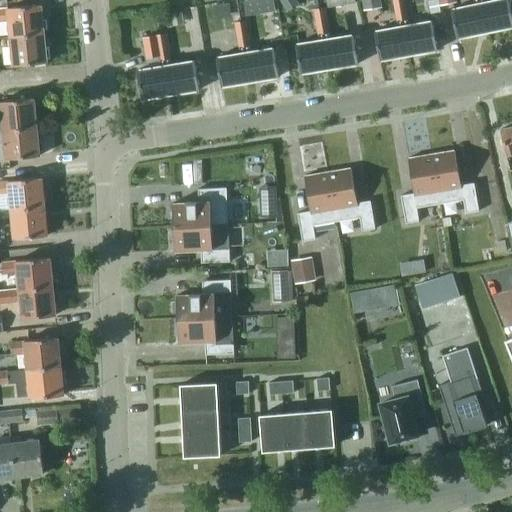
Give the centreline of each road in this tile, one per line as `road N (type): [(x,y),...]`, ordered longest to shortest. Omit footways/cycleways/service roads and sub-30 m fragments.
road 1 (residential): [(101,142),(511,71)]
road 2 (residential): [(122,511),(101,142)]
road 3 (tertiary): [(367,511),(511,488)]
road 4 (residential): [(101,142),(87,0)]
